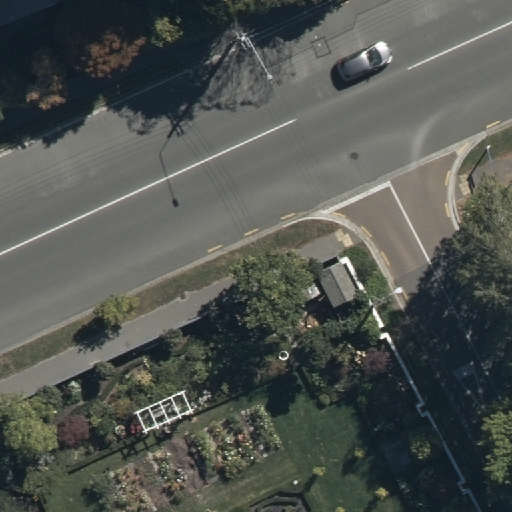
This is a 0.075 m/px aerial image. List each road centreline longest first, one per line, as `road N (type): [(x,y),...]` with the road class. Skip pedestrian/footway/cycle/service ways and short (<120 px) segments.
road 1 (tertiary): [(0,261),(355,100)]
road 2 (residential): [(355,100),(511,409)]
road 3 (tertiary): [(355,100),(511,29)]
